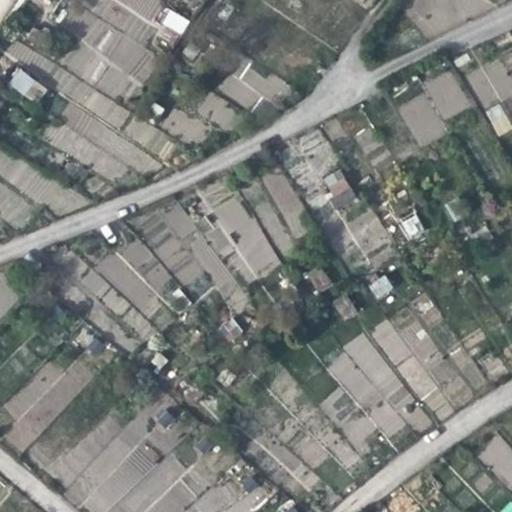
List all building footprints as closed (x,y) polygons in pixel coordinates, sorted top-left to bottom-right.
[(148,23),(163,1),(160,0),(78,0),(101,15),(83,43),(136,77),(151,54),(143,49),(156,29),(148,23)] [(156,35),(175,44),(188,20),(169,10),(156,35)] [(499,57),(465,74),(483,110),(511,96),(511,68),(506,71),(499,57)] [(280,107),(291,87),(239,60),(221,93),(253,110),(260,96),(280,107)] [(39,103),(48,86),(16,69),(7,86),(39,103)] [(448,133),(442,122),(470,107),(450,69),(422,83),(426,91),(397,105),(418,148),(448,133)] [(197,111),(225,130),(238,111),(210,92),(197,111)] [(496,136),(511,130),(502,104),(486,110),(496,136)] [(281,169),(263,179),(296,239),(314,229),(281,169)] [(335,169),(320,183),(341,206),(356,192),(335,169)] [(224,299),(281,262),(254,220),(248,214),(235,194),(209,211),(211,214),(194,226),(184,210),(176,204),(158,224),(143,234),(156,256),(137,239),(92,268),(79,283),(118,317),(131,303),(146,316),(163,297),(203,332),(176,291),(199,276),(204,271),(208,275),(224,299)] [(345,223),(364,257),(390,243),(372,208),(345,223)] [(415,211),(398,219),(407,239),(424,231),(415,211)] [(317,293),(332,285),(321,265),(306,272),(317,293)] [(378,300),(394,288),(383,274),(367,286),(378,300)] [(340,318),(354,314),(348,295),(334,299),(340,318)] [(372,328),(392,366),(410,356),(390,318),(372,328)] [(324,367),(390,436),(403,424),(397,417),(419,397),(358,334),(324,367)] [(17,420),(3,436),(21,452),(93,374),(75,358),(58,377),(44,364),(4,408),(17,420)] [(190,511),(198,504),(214,477),(210,472),(183,457),(175,449),(143,480),(175,424),(149,450),(136,443),(117,461),(108,452),(113,443),(88,467),(72,452),(52,472),(87,508),(94,511),(190,511)] [(511,449),(497,434),(478,452),(511,488),(511,449)]
